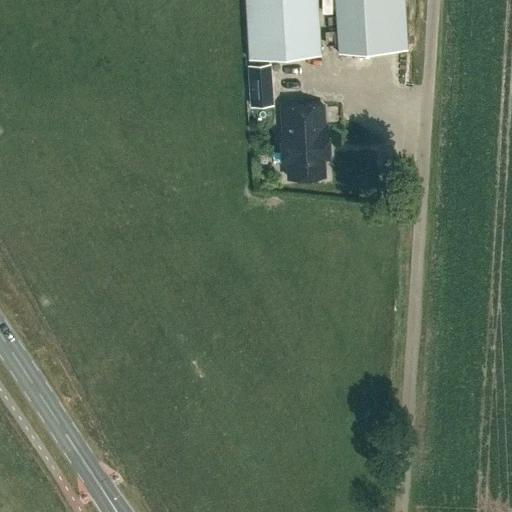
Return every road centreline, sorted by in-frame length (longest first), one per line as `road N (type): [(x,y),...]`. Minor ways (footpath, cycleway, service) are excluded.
road 1 (unclassified): [(402,511),(433,0)]
road 2 (primary): [(115,511),(0,336)]
